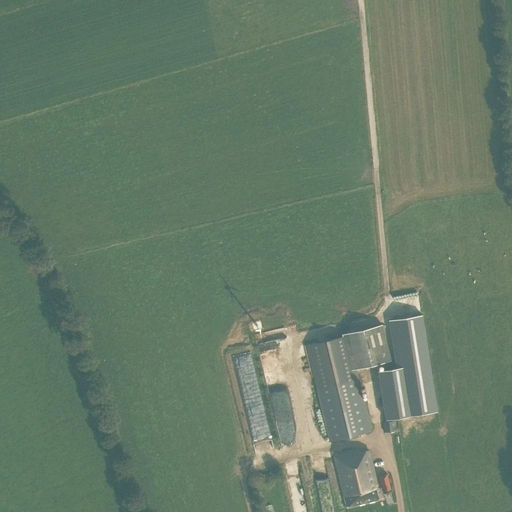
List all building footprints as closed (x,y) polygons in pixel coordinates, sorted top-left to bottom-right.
[(347,336),(306,346),(330,441),(372,431),(364,400),(362,401),(354,370),(391,361),(382,325),(347,334),(347,336)] [(287,336),(258,341),(261,361),(290,357),(287,336)] [(264,366),(282,445),(300,441),(282,362),(264,366)] [(385,419),(417,414),(409,366),(377,371),(385,419)] [(393,432),(392,427),(396,427),(395,421),(383,422),(385,433),(393,432)] [(379,499),(376,486),(377,486),(368,451),(359,453),(358,450),(334,456),(346,508),(379,499)] [(297,459),(284,462),(287,474),(300,470),(297,459)] [(387,474),(379,476),(383,493),(391,491),(387,474)]
